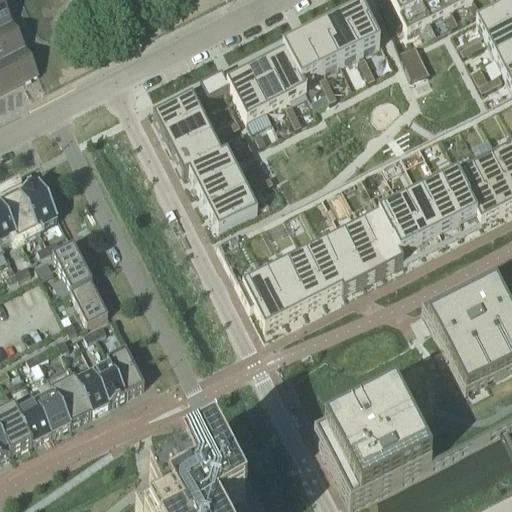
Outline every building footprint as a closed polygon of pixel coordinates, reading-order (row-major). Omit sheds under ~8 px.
[(413,0),(386,0),(385,1),(386,3),(401,32),(405,40),(428,28),(413,0)] [(439,0),(413,0),(428,28),(449,18),(439,0)] [(439,0),(449,18),(471,6),(468,0),(439,0)] [(511,0),(494,0),(502,15),(511,9),(511,0)] [(386,3),(378,10),(389,39),(401,32),(386,3)] [(0,33),(10,28),(0,7),(0,33)] [(473,9),(466,13),(471,24),(479,20),(473,9)] [(481,25),(474,29),(484,48),(511,33),(511,9),(502,15),(481,25)] [(360,17),(340,28),(358,63),(378,53),(360,17)] [(451,21),(443,25),(449,35),(456,32),(451,21)] [(0,65),(23,54),(10,28),(0,33),(0,65)] [(340,28),(320,37),(339,73),(356,64),(358,63),(340,28)] [(511,33),(484,48),(485,50),(493,66),(511,56),(511,33)] [(320,37),(301,47),(319,83),(339,73),(320,37)] [(478,46),(468,51),(471,59),(482,53),(478,46)] [(291,53),(281,58),(282,61),(284,61),(300,93),(301,92),(317,84),(319,83),(301,47),(291,53)] [(468,51),(457,57),(461,64),(471,59),(468,51)] [(414,53),(398,61),(409,86),(425,78),(426,77),(416,58),(414,53)] [(23,54),(0,65),(0,98),(37,80),(23,54)] [(511,56),(493,66),(502,84),(511,79),(511,56)] [(282,61),(264,70),(284,110),(305,99),(301,92),(300,93),(284,61),(282,61)] [(363,65),(356,69),(361,79),(368,76),(363,65)] [(264,70),(245,80),(265,120),(281,111),(284,110),(264,70)] [(368,76),(361,79),(367,90),(374,86),(368,76)] [(511,79),(502,84),(511,103),(511,79)] [(245,80),(225,91),(228,97),(234,109),(245,130),(265,120),(245,80)] [(181,110),(151,125),(162,145),(201,126),(195,114),(228,97),(225,91),(220,82),(178,103),(181,110)] [(497,82),(486,88),(490,95),(501,90),(497,82)] [(325,85),(318,88),(323,99),(330,95),(325,85)] [(476,93),(480,100),(490,95),(486,88),(476,93)] [(330,95),(323,99),(328,109),(335,106),(330,95)] [(230,248),(215,256),(236,297),(261,284),(280,274),(299,264),(318,255),(338,245),(356,235),(357,235),(377,225),(396,215),(416,205),(435,195),(455,185),(461,182),(474,175),(494,165),(511,155),(511,104),(508,107),(491,115),(488,117),(432,145),(431,146),(403,160),(395,164),(370,177),(327,199),(279,223),(260,233),(230,248)] [(290,111),(282,115),(288,126),(295,122),(290,111)] [(295,122),(288,126),(293,136),(300,132),(295,122)] [(201,126),(162,145),(171,165),(211,145),(201,126)] [(235,128),(225,133),(228,140),(239,135),(235,128)] [(225,133),(214,138),(218,145),(228,140),(225,133)] [(259,140),(252,144),(257,154),(264,151),(259,140)] [(211,145),(171,165),(181,184),(226,161),(225,160),(220,163),(211,145)] [(247,150),(236,156),(240,163),(251,157),(247,150)] [(511,155),(494,165),(511,201),(511,155)] [(226,161),(181,184),(182,185),(187,182),(196,201),(236,181),(234,177),(226,161)] [(511,201),(494,165),(474,175),(499,223),(511,215),(511,201)] [(461,182),(455,185),(479,233),(499,223),(474,175),(461,182)] [(236,181),(196,201),(206,220),(245,200),(236,181)] [(268,184),(257,189),(261,196),(272,191),(268,184)] [(455,185),(435,195),(459,243),(479,233),(455,185)] [(38,189),(18,199),(36,236),(56,226),(38,189)] [(257,189),(247,194),(251,202),(261,196),(257,189)] [(435,195),(416,205),(440,253),(459,243),(435,195)] [(18,199),(0,208),(0,212),(17,246),(35,236),(36,236),(18,199)] [(245,200),(206,220),(216,240),(256,220),(245,200)] [(416,205),(396,215),(421,263),(435,255),(440,253),(416,205)] [(0,212),(0,254),(2,259),(3,258),(1,254),(17,246),(0,212)] [(396,215),(377,225),(401,273),(421,263),(396,215)] [(377,225),(357,235),(381,283),(401,273),(377,225)] [(356,235),(338,245),(362,293),(381,283),(357,235),(356,235)] [(338,245),(318,255),(343,302),(362,293),(338,245)] [(54,248),(45,253),(49,261),(50,260),(58,256),(58,255),(54,248)] [(45,253),(35,258),(39,265),(49,261),(45,253)] [(318,255),(299,264),(322,309),(340,299),(342,303),(343,302),(318,255)] [(72,256),(51,266),(68,300),(89,289),(72,256)] [(299,264),(280,274),(302,318),(322,309),(299,264)] [(41,271),(33,275),(38,285),(46,281),(41,271)] [(25,273),(14,279),(18,287),(29,281),(25,273)] [(280,274),(261,284),(283,328),(293,323),(302,318),(280,274)] [(14,279),(3,284),(7,292),(18,287),(14,279)] [(261,284),(236,297),(248,320),(252,318),(263,338),(283,328),(261,284)] [(511,330),(489,285),(419,321),(463,407),(511,381),(511,330)] [(89,289),(68,300),(85,334),(106,323),(89,289)] [(338,432),(312,445),(345,511),(357,511),(430,475),(501,439),(511,433),(511,325),(331,418),(338,432)] [(70,329),(62,333),(67,343),(75,339),(70,329)] [(100,333),(91,337),(95,345),(105,340),(100,333)] [(88,339),(82,342),(86,350),(95,345),(91,337),(88,339)] [(63,347),(55,351),(60,361),(68,357),(63,347)] [(43,357),(33,362),(37,370),(47,365),(43,357)] [(113,363),(105,367),(107,371),(108,371),(125,403),(143,394),(124,357),(113,363)] [(33,362),(24,367),(28,374),(37,370),(33,362)] [(105,367),(89,375),(91,379),(108,412),(125,403),(108,371),(107,371),(105,367)] [(68,375),(45,387),(49,395),(50,395),(69,431),(90,421),(74,388),(75,388),(68,375)] [(4,377),(0,378),(0,388),(8,384),(4,377)] [(75,388),(74,388),(90,421),(108,412),(91,379),(75,388)] [(32,404),(31,405),(50,441),(69,431),(50,395),(49,395),(32,404)] [(30,400),(9,410),(11,415),(12,414),(31,451),(50,441),(31,405),(32,404),(30,400)] [(11,415),(0,420),(0,443),(9,462),(31,451),(12,414),(11,415)] [(0,466),(9,462),(0,443),(0,466)] [(136,511),(147,507),(149,505),(181,489),(183,488),(185,487),(190,497),(195,506),(216,495),(208,480),(213,478),(216,476),(215,476),(200,445),(199,446),(155,468),(137,477),(69,511),(136,511)] [(147,507),(136,511),(234,511),(234,510),(214,472),(212,467),(211,468),(181,483),(179,484),(179,485),(181,487),(181,489),(149,505),(147,507)]
